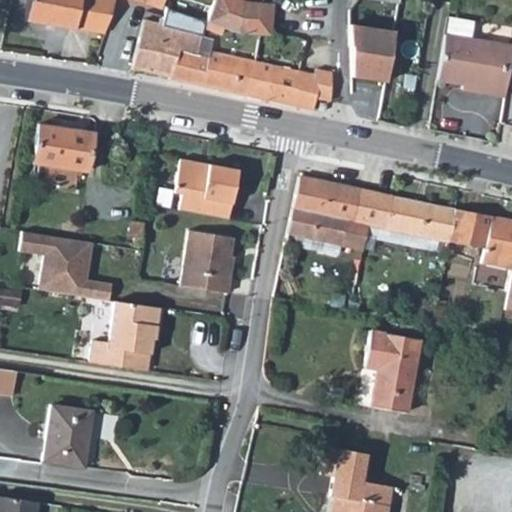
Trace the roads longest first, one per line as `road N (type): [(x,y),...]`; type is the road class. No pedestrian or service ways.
road 1 (residential): [(294,127),(246,392),(213,511)]
road 2 (secondary): [(294,127),(0,73)]
road 3 (secondary): [(511,178),(339,137)]
road 4 (residential): [(342,0),(339,137)]
